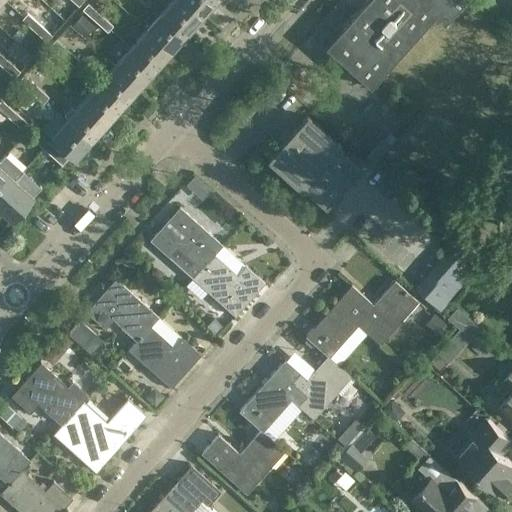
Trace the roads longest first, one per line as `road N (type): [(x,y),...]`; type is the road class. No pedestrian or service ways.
road 1 (residential): [(94,511),(310,263),(309,251),(170,128)]
road 2 (residential): [(21,299),(170,128)]
road 3 (residential): [(170,128),(285,0)]
